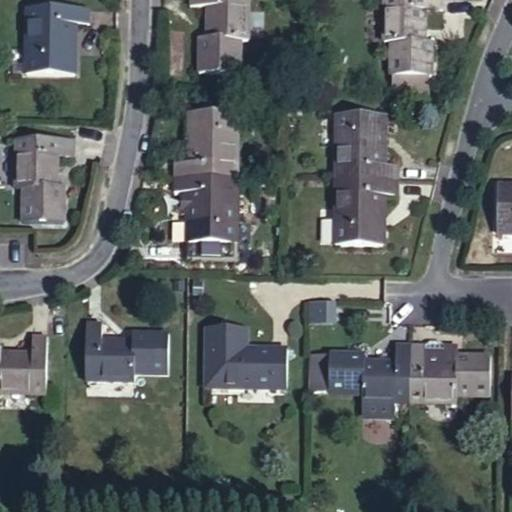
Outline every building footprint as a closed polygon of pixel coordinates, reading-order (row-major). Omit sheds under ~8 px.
[(198,72),(234,75),(237,41),(243,41),(245,0),(190,0),(190,7),(208,9),(206,42),(199,42),(198,72)] [(439,0),(381,0),(380,46),(389,45),(388,97),(427,98),(428,44),(420,44),(421,13),(439,11),(439,0)] [(23,3),(22,70),(67,70),(66,49),(61,49),(62,21),(81,21),(81,5),(23,3)] [(191,162),(176,163),(175,177),(235,179),(237,114),(188,113),(188,132),(194,133),(191,162)] [(384,120),(336,119),(334,181),(396,182),(397,169),(377,168),(378,143),(384,142),(384,120)] [(15,220),(54,220),(55,185),(49,185),(49,156),(64,155),(64,140),(10,139),(8,188),(15,188),(15,220)] [(235,179),(175,177),(175,192),(182,192),(189,193),(188,215),(186,259),(232,261),(235,179)] [(396,182),(334,181),(333,246),(381,248),(382,228),(376,228),(378,199),(396,199),(396,182)] [(492,238),(511,238),(511,198),(511,193),(493,196),(492,238)] [(0,383),(40,385),(42,328),(26,328),(25,343),(0,341),(0,383)] [(284,389),(284,351),(243,350),(244,330),(205,329),(203,388),(284,389)] [(99,335),(81,335),(80,391),(129,393),(129,385),(164,384),(166,347),(130,347),(129,356),(98,356),(99,335)] [(407,346),(406,401),(452,403),(453,396),(486,396),(488,356),(457,355),(457,350),(443,349),(444,347),(438,341),(433,341),(428,342),(421,346),(407,346)] [(406,401),(407,346),(391,345),(391,362),(355,361),(355,354),(328,353),(327,384),(327,390),(354,391),(354,400),(386,401),(406,401)] [(327,384),(328,353),(312,353),(311,384),(327,384)] [(386,401),(354,400),(353,415),(386,416),(386,401)]
